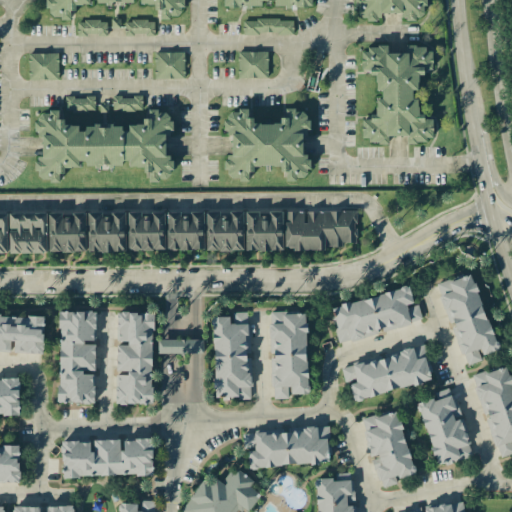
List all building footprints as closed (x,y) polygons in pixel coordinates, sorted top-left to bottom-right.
[(48,0),(47,8),(51,14),(59,18),(71,20),(68,9),(90,4),(90,0),(94,0),(124,6),(132,0),(140,0),(161,11),(159,20),(178,16),(183,7),(181,0),(48,0)] [(422,18),(425,5),(428,4),(427,0),(354,0),(355,0),(358,15),(369,20),(376,22),(382,11),(401,15),(403,22),(422,18)] [(242,34),(293,33),(292,19),(242,20),(242,34)] [(77,21),(77,35),(107,34),(106,20),(77,21)] [(124,20),(124,35),(154,34),(154,20),(124,20)] [(362,137),(380,143),(387,143),(387,136),(406,136),(406,144),(417,143),(432,136),(432,119),(424,119),(418,105),(418,100),(412,98),(412,91),(418,88),(418,75),(432,69),(432,51),(414,46),(406,46),(406,53),(387,53),(387,45),(377,45),(361,52),(361,70),(375,75),(376,89),(381,91),(374,114),(362,119),(361,119),(362,137)] [(237,52),(238,78),(267,77),(267,51),(237,52)] [(184,52),(154,52),(154,79),(184,78),(184,52)] [(58,53),(28,53),(28,79),(58,80),(58,53)] [(95,111),(94,96),(65,97),(65,112),(95,111)] [(142,111),(142,96),(112,97),(112,111),(142,111)] [(305,176),(309,168),(311,159),(300,153),(305,133),(311,131),(307,116),(292,107),(284,110),(285,112),(280,122),(268,125),(258,123),(249,118),(247,108),(230,112),(225,121),(223,130),(228,133),(232,148),(225,161),(225,162),(229,177),(250,182),(248,177),(254,167),(265,164),(276,167),(286,172),(285,179),(288,180),(305,176)] [(34,171),(49,182),(59,183),(59,177),(66,167),(79,168),(80,159),(96,170),(128,161),(128,160),(149,175),(148,183),(167,178),(172,169),(165,139),(172,128),(173,120),(158,110),(148,109),(147,120),(129,125),(128,133),(112,122),(79,130),(78,126),(69,125),(58,117),(59,109),(41,114),(35,122),(43,152),(35,163),(34,171)] [(243,250),(242,211),(228,212),(228,218),(219,218),(219,212),(205,212),(206,251),(243,250)] [(356,211),(305,211),(285,211),(285,249),(343,249),(343,243),(356,243),(356,211)] [(0,252),(8,252),(6,212),(0,212),(0,252)] [(125,252),(126,212),(111,212),(111,214),(86,213),(72,212),(72,218),(62,218),(62,213),(48,213),(48,251),(125,252)] [(127,250),(164,249),(164,212),(149,212),(149,216),(141,216),(141,212),(127,212),(127,250)] [(203,212),(189,212),(189,218),(180,218),(180,212),(166,212),(167,250),(204,249),(203,212)] [(283,250),(282,212),(268,212),(268,216),(259,216),(259,212),(245,212),(246,251),(283,250)] [(46,213),(9,213),(9,253),(46,253),(46,213)] [(0,511),(0,291),(162,284),(301,292),(476,250),(511,364),(511,478),(497,484),(481,511),(0,511)]
